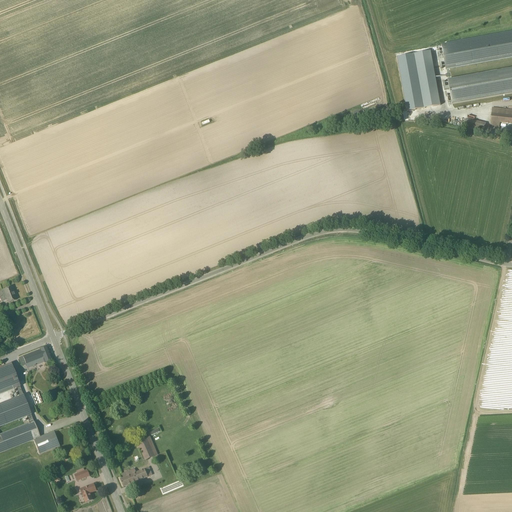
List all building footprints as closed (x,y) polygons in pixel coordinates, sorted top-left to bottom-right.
[(511,92),(511,32),(441,45),(442,49),(439,49),(440,56),(443,56),(444,60),(439,60),(441,69),(442,69),(442,67),(445,66),(446,70),(511,57),(511,68),(448,80),(448,83),(445,83),(444,81),(442,82),(444,90),(449,89),(450,94),(447,94),(448,103),(450,102),(450,104),(511,92)] [(431,51),(414,54),(424,109),(441,106),(431,51)] [(407,111),(424,109),(414,54),(397,57),(407,111)] [(500,123),(511,124),(511,110),(492,108),(491,122),(490,126),(490,128),(499,129),(500,123)] [(466,119),(465,128),(485,130),(486,122),(466,119)] [(8,303),(16,300),(15,297),(16,296),(12,287),(3,290),(0,291),(0,296),(2,302),(7,300),(8,303)] [(22,366),(26,364),(42,358),(44,363),(52,360),(47,347),(19,358),(22,366)] [(0,393),(15,388),(19,386),(10,364),(0,367),(0,393)] [(0,426),(26,416),(29,422),(33,421),(19,386),(15,388),(19,397),(18,397),(0,404),(0,426)] [(32,402),(40,399),(38,394),(30,396),(32,402)] [(33,421),(29,422),(0,433),(0,453),(36,439),(42,454),(62,446),(56,430),(40,437),(33,421)] [(145,461),(155,457),(147,438),(137,442),(145,461)] [(148,478),(145,470),(138,472),(137,473),(135,469),(122,474),(124,478),(120,479),(123,487),(148,478)] [(88,470),(85,471),(77,474),(74,475),(77,481),(90,476),(88,470)] [(86,503),(93,500),(90,494),(97,491),(94,483),(80,489),(86,503)]
